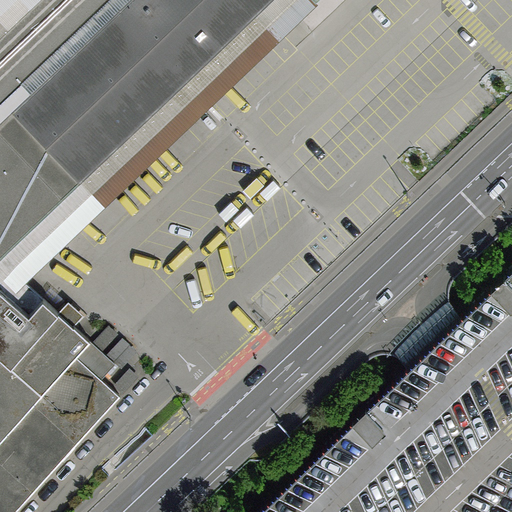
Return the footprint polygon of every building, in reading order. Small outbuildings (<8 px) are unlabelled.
[(0,0),(0,35),(36,0),(0,0)] [(23,278),(316,0),(271,0),(0,255),(0,270),(0,271),(7,264),(23,278)] [(0,255),(271,0),(36,0),(0,35),(0,255)] [(0,284),(36,318),(50,303),(23,278),(7,264),(0,271),(0,284)] [(511,511),(511,267),(463,314),(450,326),(423,353),(409,367),(256,511),(511,511)] [(36,318),(0,284),(0,511),(13,511),(121,395),(102,379),(116,363),(75,326),(84,315),(71,302),(61,312),(50,303),(36,318)]
